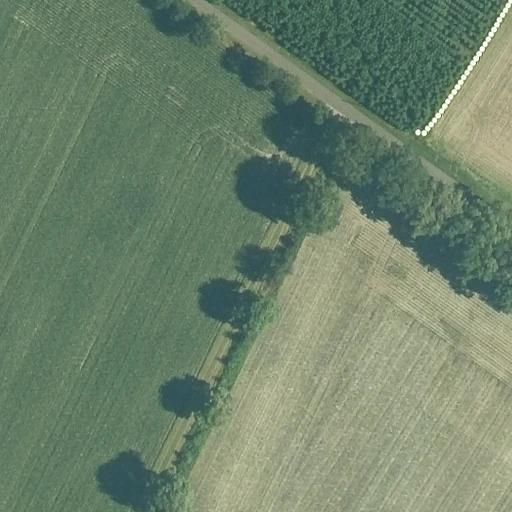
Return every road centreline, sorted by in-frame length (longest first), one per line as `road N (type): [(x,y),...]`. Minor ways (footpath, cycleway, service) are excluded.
road 1 (track): [(339,106),(143,511)]
road 2 (residential): [(511,231),(187,0)]
